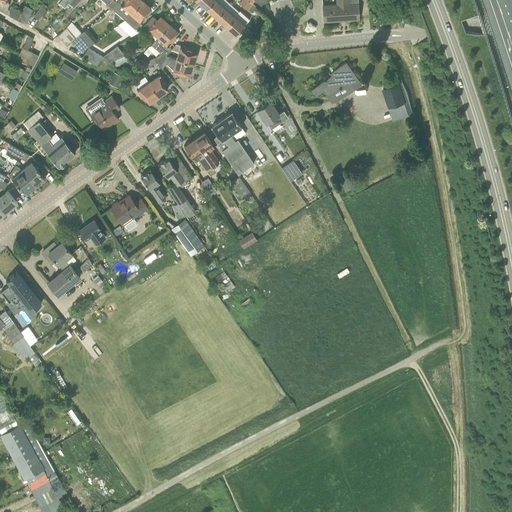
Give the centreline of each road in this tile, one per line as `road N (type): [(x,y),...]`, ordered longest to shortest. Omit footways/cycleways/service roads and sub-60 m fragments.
road 1 (track): [(118,511),(444,342)]
road 2 (secondary): [(427,0),(503,241),(511,296)]
road 3 (residential): [(0,238),(240,64)]
road 4 (secondary): [(511,237),(437,0)]
road 5 (track): [(412,358),(452,435),(457,511)]
road 6 (residential): [(240,64),(276,49),(386,39)]
road 7 (residential): [(102,83),(0,18)]
